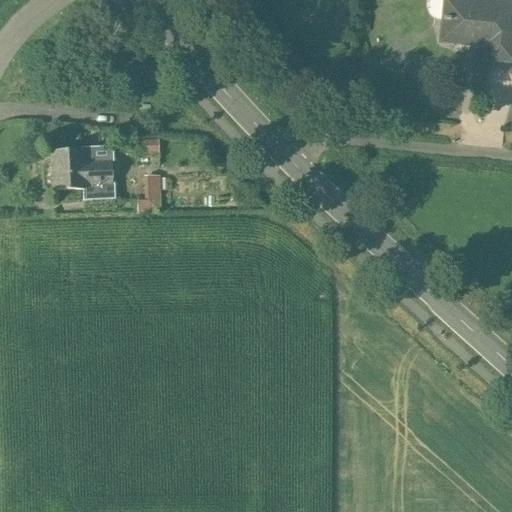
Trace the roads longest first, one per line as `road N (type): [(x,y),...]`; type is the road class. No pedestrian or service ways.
road 1 (secondary): [(137,0),(264,143),(511,365)]
road 2 (track): [(511,155),(264,143)]
